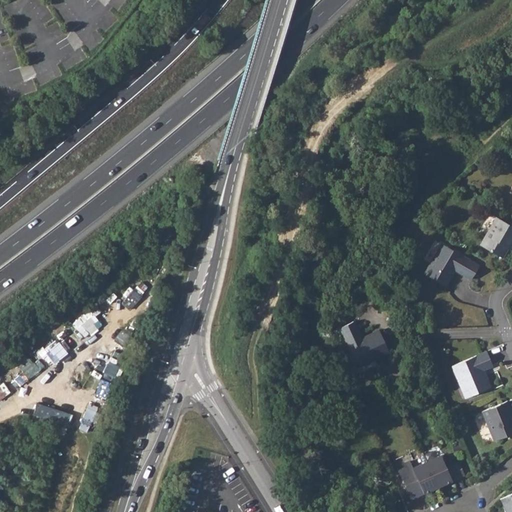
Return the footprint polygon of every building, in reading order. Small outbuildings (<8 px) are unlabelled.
[(511,241),(511,226),(496,217),(479,245),(502,258),(507,248),(511,241)] [(470,279),(479,265),(441,243),(423,273),(445,286),(455,270),(470,279)] [(339,327),(357,367),(389,353),(379,330),(362,338),(354,321),(339,327)] [(492,366),(486,351),(451,366),(459,382),(462,381),(469,396),(491,387),(483,370),(492,366)] [(462,381),(459,382),(465,398),(469,396),(462,381)] [(511,412),(511,411),(507,400),(482,411),(494,440),(511,432),(511,416),(510,413),(511,412)] [(426,461),(438,486),(464,475),(458,461),(446,467),(440,455),(426,461)] [(411,498),(438,486),(426,461),(412,467),(417,480),(405,485),(411,498)] [(511,511),(511,492),(500,498),(506,511),(511,511)]
